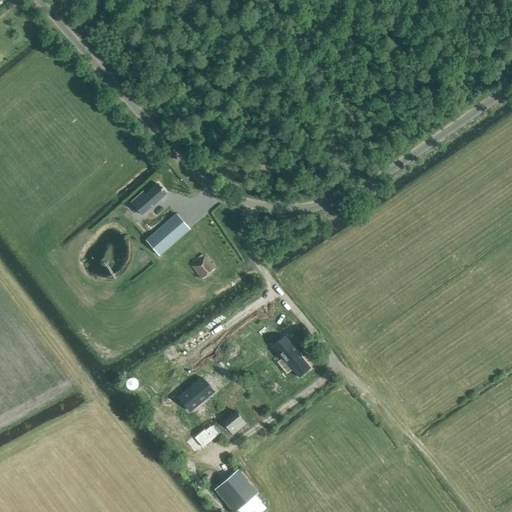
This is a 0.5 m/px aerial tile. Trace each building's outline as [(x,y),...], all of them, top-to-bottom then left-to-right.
[(510,42),(511,40),(511,30),(510,27),(502,33),(510,42)] [(151,207),(166,194),(158,184),(145,195),(148,199),(145,201),(146,201),(142,205),(147,210),(151,207)] [(144,225),(153,216),(149,211),(139,220),(144,225)] [(176,214),(146,241),(159,256),(190,229),(176,214)] [(202,279),(215,269),(204,257),(192,267),(202,279)] [(310,368),(285,336),(273,345),(298,377),(310,368)] [(187,393),(180,398),(191,412),(215,392),(205,379),(197,386),(187,393)] [(204,430),(191,441),(195,447),(199,444),(203,448),(220,433),(227,442),(232,438),(231,437),(246,424),(236,412),(222,422),(223,423),(216,428),(213,425),(205,431),(204,430)] [(236,511),(258,493),(238,469),(214,490),(232,511),(236,511)]
